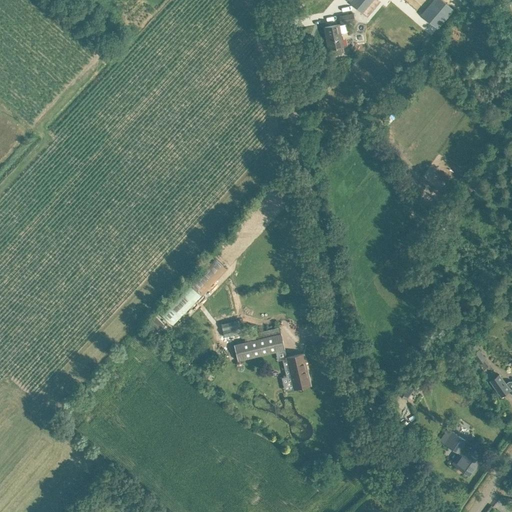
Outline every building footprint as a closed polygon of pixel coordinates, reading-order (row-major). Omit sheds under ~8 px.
[(353,0),(351,3),(363,13),(374,0),(353,0)] [(339,16),(341,24),(354,21),(353,13),(339,16)] [(339,24),(325,27),(328,41),(327,41),(329,49),(331,48),(332,55),(342,53),(341,46),(343,46),(339,24)] [(228,267),(214,255),(188,283),(202,295),(228,267)] [(156,333),(164,324),(155,316),(147,324),(156,333)] [(249,334),(251,340),(234,344),(238,360),(276,351),(284,349),(279,327),(249,334)] [(303,353),(286,357),(284,349),(276,351),(278,360),(283,359),(287,375),(282,377),(285,390),(310,384),(303,353)] [(479,349),(472,353),(486,375),(494,370),(479,349)] [(511,391),(511,380),(508,381),(505,383),(498,374),(490,380),(501,395),(509,390),(511,391)] [(406,378),(396,392),(407,399),(416,385),(406,378)] [(448,428),(440,440),(460,453),(453,463),(469,474),(478,460),(460,447),(465,440),(448,428)]
